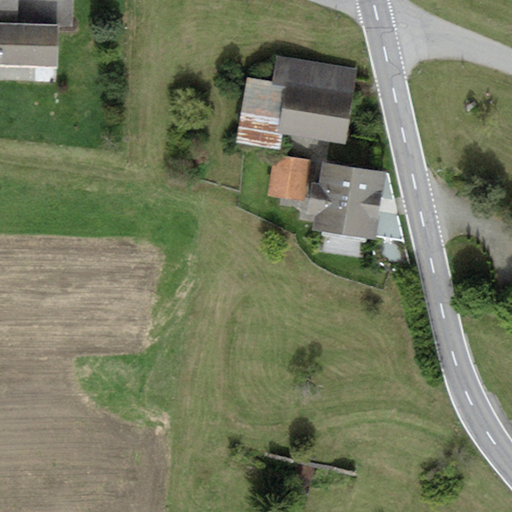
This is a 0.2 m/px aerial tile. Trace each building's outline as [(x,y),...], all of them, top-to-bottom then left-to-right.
[(21,0),(0,0),(0,26),(22,26),(21,0)] [(66,33),(0,30),(0,71),(65,73),(66,33)] [(345,150),(358,70),(276,59),(273,85),(272,89),(286,91),(282,139),(345,150)] [(273,85),(247,82),(235,148),(280,156),(282,139),(286,91),(272,89),(273,85)] [(311,162),(275,158),(266,199),(304,205),(311,162)] [(387,176),(323,166),(318,192),(312,191),(307,221),(313,223),(311,238),(375,247),(387,176)]
